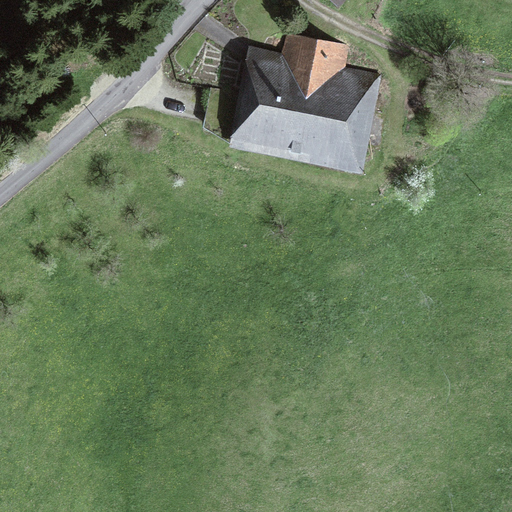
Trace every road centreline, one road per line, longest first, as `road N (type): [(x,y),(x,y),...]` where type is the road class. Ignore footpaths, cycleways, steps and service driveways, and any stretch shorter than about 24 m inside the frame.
road 1 (unclassified): [(204,0),(108,104),(0,195)]
road 2 (track): [(511,78),(469,72),(353,27),(312,0)]
